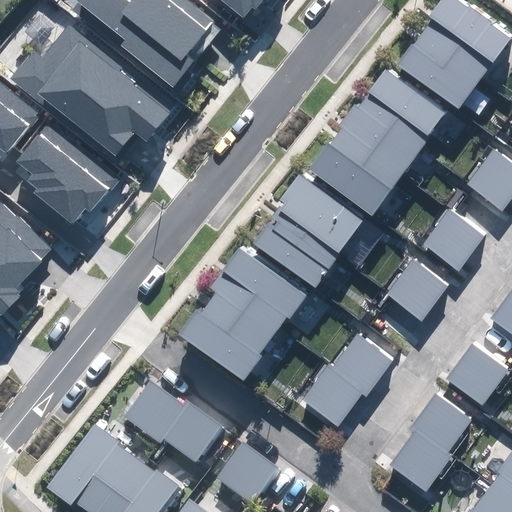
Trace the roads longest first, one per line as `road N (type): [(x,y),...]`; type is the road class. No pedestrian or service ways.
road 1 (residential): [(98,319),(351,0)]
road 2 (residential): [(325,480),(511,232)]
road 3 (residential): [(98,319),(325,480)]
road 4 (residential): [(0,447),(98,319)]
